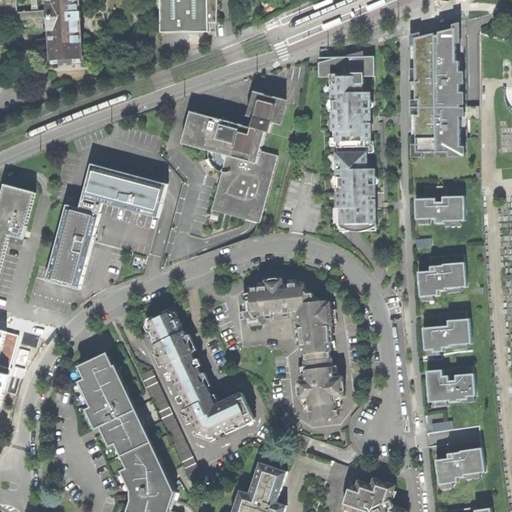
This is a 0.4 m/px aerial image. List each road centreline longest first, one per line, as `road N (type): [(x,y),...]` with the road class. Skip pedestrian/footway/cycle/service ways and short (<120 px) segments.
road 1 (residential): [(382,425),(390,380),(370,290),(327,254),(264,247),(129,294),(72,329),(29,402),(23,474)]
road 2 (tertiary): [(0,158),(420,0)]
